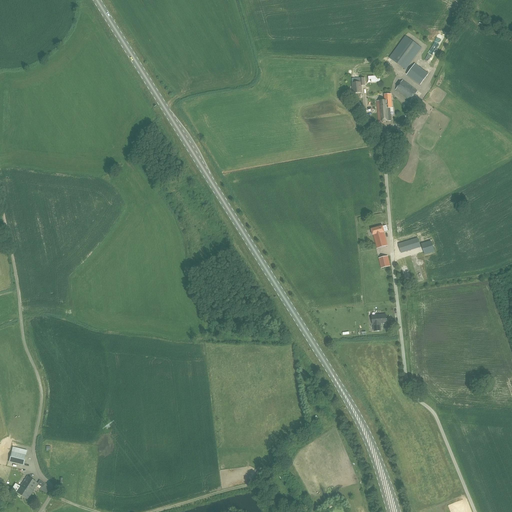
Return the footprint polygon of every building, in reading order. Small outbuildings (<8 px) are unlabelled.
[(405,70),(422,48),(405,36),(389,58),(405,70)] [(420,85),(429,73),(415,63),(407,75),(420,85)] [(361,85),(365,85),(364,78),(360,78),(360,82),(352,83),(353,93),(362,92),(361,85)] [(411,101),(418,91),(403,80),(401,82),(400,82),(397,87),(395,90),(411,101)] [(390,108),(392,108),(391,94),(384,94),(384,100),(377,101),(378,122),(391,121),(390,108)] [(403,163),(398,160),(394,165),(398,169),(403,163)] [(377,248),(387,245),(384,232),(382,226),(371,229),(373,235),(373,234),(377,248)] [(432,226),(422,230),(425,239),(435,235),(432,226)] [(401,248),(421,242),(419,235),(412,236),(413,238),(399,241),(401,248)] [(403,254),(423,247),(422,242),(402,248),(403,254)] [(381,268),(390,266),(388,256),(379,258),(381,268)] [(379,323),(386,323),(386,314),(372,316),(372,324),(373,324),(374,331),(381,330),(381,326),(379,326),(379,323)] [(24,465),(26,455),(11,451),(9,462),(24,465)] [(262,472),(258,470),(255,476),(263,480),(265,477),(261,475),(262,472)] [(28,499),(38,483),(27,476),(20,486),(16,492),(28,499)]
